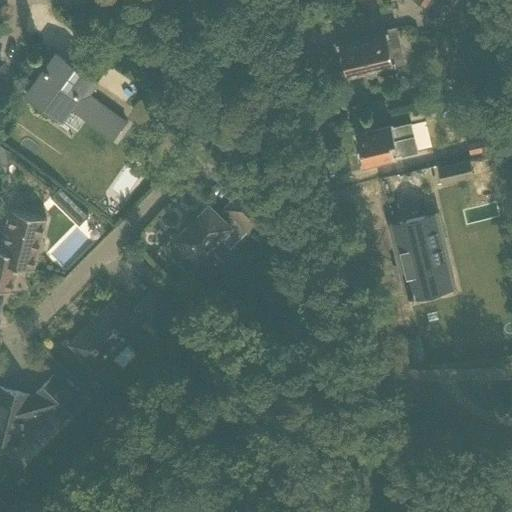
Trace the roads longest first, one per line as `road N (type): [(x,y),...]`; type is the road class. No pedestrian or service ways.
road 1 (residential): [(0,332),(39,317),(185,168),(216,71),(210,36),(189,0)]
road 2 (unclassified): [(360,354),(277,0)]
road 3 (unclassified): [(69,511),(149,455),(360,354)]
road 4 (unclassified): [(415,511),(360,354)]
